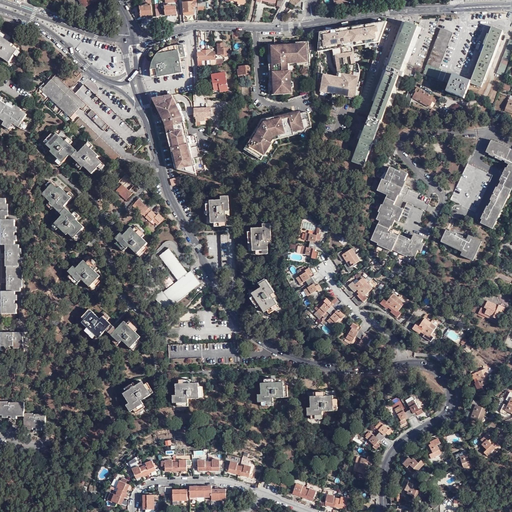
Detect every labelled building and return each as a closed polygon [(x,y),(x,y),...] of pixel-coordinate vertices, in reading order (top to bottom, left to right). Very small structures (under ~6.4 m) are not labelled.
[(194,6),(198,6),(197,0),(191,0),(191,1),(183,1),(184,15),(188,14),(195,14),(194,6)] [(151,3),(147,3),(146,3),(147,5),(142,5),(140,6),(141,16),(147,15),(147,16),(152,16),(151,3)] [(160,7),(161,14),(177,13),(176,3),(165,4),(165,7),(160,7)] [(388,20),(322,30),(319,51),(333,49),(336,70),(344,72),(361,75),(355,46),(381,42),(388,20)] [(418,26),(406,22),(352,161),(364,166),(418,26)] [(470,81),(470,82),(481,86),(502,32),(492,27),(470,81)] [(449,31),(440,28),(423,73),(442,80),(445,71),(436,67),(449,31)] [(0,56),(2,57),(3,56),(12,62),(17,54),(20,49),(15,45),(16,43),(7,37),(2,34),(0,37),(0,56)] [(511,39),(510,38),(497,72),(502,75),(511,49),(511,39)] [(308,39),(267,41),(268,51),(271,50),(271,61),(272,69),(269,69),(269,77),(272,76),(273,87),(274,87),(274,91),(291,90),(290,75),(290,68),(288,68),(287,60),(296,60),(296,61),(302,61),(309,61),(308,39)] [(150,71),(151,74),(182,68),(178,43),(171,45),(167,46),(163,48),(159,50),(156,53),(154,56),(153,59),(152,61),(151,64),(150,69),(150,71)] [(224,43),(218,43),(218,53),(222,53),(223,55),(227,55),(227,53),(231,53),(230,47),(225,47),(224,43)] [(207,58),(206,49),(202,50),(202,49),(198,49),(199,59),(201,59),(207,58)] [(211,49),(206,49),(207,58),(211,58),(212,58),(216,58),(215,51),(211,51),(211,49)] [(250,65),(237,66),(238,78),(239,78),(239,79),(240,79),(241,80),(245,80),(245,77),(251,76),(250,65)] [(224,71),(211,73),(214,89),(219,88),(220,91),(228,90),(224,71)] [(445,71),(442,80),(449,83),(453,74),(445,71)] [(356,98),(361,75),(344,72),(343,76),(324,72),(321,91),(356,98)] [(46,83),(44,80),(39,86),(57,103),(117,159),(121,154),(75,111),(81,105),(126,149),(131,145),(107,122),(113,117),(93,97),(96,94),(84,82),(75,91),(56,73),(53,76),(46,83)] [(50,73),(44,80),(46,83),(53,76),(50,73)] [(446,91),(453,93),(459,77),(453,74),(449,83),(446,91)] [(470,81),(459,77),(453,93),(464,97),(466,94),(470,82),(470,81)] [(430,100),(433,97),(420,90),(416,88),(414,91),(413,91),(411,95),(412,95),(413,96),(413,97),(430,107),(433,101),(430,100)] [(0,117),(5,120),(3,125),(9,129),(13,122),(20,126),(23,120),(27,113),(22,109),(22,107),(20,106),(16,104),(15,105),(14,107),(8,103),(1,99),(3,97),(3,96),(0,93),(0,117)] [(178,168),(199,174),(193,150),(185,115),(181,108),(174,93),(155,97),(167,121),(173,147),(174,147),(175,151),(174,151),(178,168)] [(408,105),(412,95),(411,95),(408,93),(403,103),(408,105)] [(119,115),(96,94),(93,97),(113,117),(115,118),(119,115)] [(9,101),(3,97),(1,99),(8,103),(14,107),(15,105),(9,101)] [(121,154),(126,149),(81,105),(75,111),(121,154)] [(216,106),(206,107),(207,116),(208,116),(217,114),(216,106)] [(206,107),(194,108),(195,116),(196,116),(196,120),(197,126),(201,125),(201,120),(208,119),(208,116),(207,116),(206,107)] [(243,146),(257,155),(260,150),(268,138),(269,139),(273,133),(303,126),(310,124),(307,109),(300,110),(299,108),(288,110),(288,113),(273,116),(263,119),(261,121),(259,120),(243,146)] [(431,109),(428,115),(434,117),(436,111),(431,109)] [(114,119),(119,124),(124,118),(120,114),(119,115),(115,118),(114,119)] [(141,134),(124,118),(119,124),(136,140),(141,134)] [(304,129),(303,126),(273,133),(269,139),(270,140),(272,137),(304,129)] [(78,164),(82,167),(84,166),(92,175),(99,167),(103,163),(98,158),(100,156),(93,149),(88,145),(83,150),(81,152),(78,150),(72,144),(68,140),(67,141),(64,138),(60,134),(59,133),(56,135),(53,132),(49,137),(52,140),(49,143),(48,143),(53,148),(51,150),(60,158),(64,162),(70,156),(78,164)] [(263,152),(271,140),(270,140),(269,139),(268,138),(260,150),(263,152)] [(511,148),(492,139),(486,151),(490,153),(489,155),(502,160),(502,159),(506,161),(505,162),(509,164),(507,167),(506,167),(500,180),(501,180),(498,187),(497,187),(491,199),(492,200),(489,206),(487,205),(481,218),(483,219),(481,222),(492,228),(511,188),(511,148)] [(493,175),(469,163),(451,198),(475,211),(493,175)] [(378,244),(387,248),(394,232),(390,230),(392,224),(394,224),(396,219),(399,220),(405,207),(414,185),(406,182),(410,172),(401,169),(400,170),(390,166),(385,178),(383,177),(378,189),(388,194),(384,204),(382,203),(379,211),(381,212),(376,222),(379,223),(371,239),(378,243),(378,244)] [(119,179),(123,183),(129,189),(134,184),(125,174),(119,179)] [(179,174),(171,177),(173,184),(181,180),(179,174)] [(55,180),(50,184),(43,191),(51,199),(51,200),(55,204),(63,212),(56,220),(60,224),(68,232),(71,231),(76,236),(79,232),(83,235),(88,230),(85,227),(87,225),(79,217),(80,216),(76,213),(76,212),(72,208),(68,205),(71,202),(76,197),(72,193),(64,185),(61,187),(55,180)] [(129,189),(123,183),(117,188),(127,198),(132,192),(129,189)] [(415,186),(414,185),(405,207),(424,215),(426,211),(430,212),(436,196),(415,187),(415,186)] [(230,214),(229,194),(222,194),(222,198),(210,199),(210,203),(207,202),(208,214),(211,213),(211,221),(215,221),(215,225),(227,225),(227,214),(229,214),(230,214)] [(0,218),(1,218),(1,235),(1,243),(6,243),(6,256),(6,265),(7,265),(7,280),(7,290),(3,290),(3,302),(3,313),(18,314),(19,309),(17,309),(17,290),(21,290),(21,286),(23,286),(23,269),(21,269),(21,265),(20,265),(20,261),(22,261),(22,256),(20,256),(20,252),(22,252),(22,247),(20,247),(20,244),(15,243),(16,239),(18,239),(18,234),(16,234),(15,231),(18,230),(18,226),(16,226),(15,219),(7,218),(7,214),(8,214),(8,203),(7,203),(7,197),(0,196),(0,218)] [(157,214),(139,198),(134,203),(151,219),(153,218),(159,223),(164,217),(159,212),(157,214)] [(272,242),(271,222),(263,222),(264,226),(252,226),(252,230),(249,231),(250,242),(253,241),(253,249),(257,249),(257,253),(269,252),(269,242),(271,242),(272,242)] [(122,232),(116,237),(119,239),(116,242),(124,250),(129,245),(140,255),(149,247),(146,244),(148,241),(143,236),(145,233),(137,226),(134,228),(132,226),(125,232),(124,234),(122,232)] [(473,260),(482,241),(469,235),(467,239),(463,237),(464,236),(451,230),(451,231),(447,229),(441,241),(462,252),(461,254),(473,260)] [(318,233),(306,230),(305,238),(311,240),(309,246),(303,244),(303,245),(301,252),(313,254),(312,256),(315,257),(317,250),(316,250),(319,237),(320,238),(321,232),(318,231),(318,233)] [(227,232),(220,233),(223,273),(229,272),(227,232)] [(242,232),(234,232),(237,279),(244,278),(242,232)] [(399,235),(394,232),(387,248),(392,250),(393,249),(407,255),(408,254),(415,258),(419,248),(422,249),(425,243),(422,241),(423,238),(414,234),(412,239),(400,233),(399,235)] [(361,259),(353,246),(343,252),(342,249),(337,252),(339,255),(333,258),(337,264),(343,261),(342,259),(344,258),(347,263),(345,263),(349,271),(354,268),(352,265),(361,259)] [(178,278),(163,291),(162,289),(155,295),(164,307),(171,301),(173,302),(199,282),(190,270),(187,272),(168,248),(160,254),(178,278)] [(74,264),(69,270),(71,273),(69,275),(77,284),(82,278),(93,288),(101,280),(99,277),(101,275),(96,269),(98,267),(90,259),(87,262),(85,259),(78,265),(77,267),(74,264)] [(303,273),(297,276),(301,282),(306,280),(310,285),(304,288),(308,295),(318,288),(319,290),(322,288),(319,282),(317,283),(311,272),(312,271),(309,266),(306,268),(307,270),(303,273)] [(353,280),(344,288),(351,296),(355,291),(355,290),(356,289),(359,292),(357,294),(357,293),(352,297),(359,305),(368,296),(365,294),(373,286),(363,276),(355,283),(353,280)] [(277,295),(266,279),(260,282),(261,286),(252,292),(254,295),(252,296),(251,297),(257,306),(260,304),(264,310),(267,309),(269,312),(279,306),(274,297),(277,295)] [(405,301),(394,292),(388,300),(385,297),(381,302),(387,307),(389,306),(392,309),(391,310),(398,316),(402,312),(399,309),(405,301)] [(326,301),(318,309),(323,315),(328,310),(332,314),(327,319),(333,324),(342,316),(343,317),(345,314),(341,309),(339,311),(330,302),(331,301),(327,297),(324,299),(326,301)] [(484,302),(479,312),(501,322),(508,308),(500,304),(499,306),(488,300),(486,303),(484,302)] [(101,318),(91,307),(83,316),(85,319),(83,321),(88,327),(86,329),(94,338),(97,335),(99,337),(105,331),(107,328),(117,338),(114,340),(118,344),(123,339),(134,349),(142,341),(139,338),(142,336),(136,330),(139,328),(131,320),(129,323),(126,320),(119,327),(118,328),(109,319),(111,317),(107,313),(101,318)] [(433,331),(437,326),(426,317),(421,323),(419,325),(416,323),(413,327),(420,332),(421,331),(423,332),(425,334),(424,335),(431,340),(434,336),(431,334),(433,331)] [(359,324),(354,321),(351,325),(353,326),(347,336),(353,340),(357,334),(362,338),(359,343),(365,348),(368,343),(371,338),(373,338),(375,334),(369,331),(368,333),(358,326),(359,324)] [(38,432),(45,432),(46,418),(33,417),(33,415),(24,415),(24,405),(7,405),(7,403),(0,402),(0,350),(1,350),(1,346),(18,346),(19,348),(24,349),(24,332),(13,331),(2,331),(2,336),(0,335),(0,416),(7,417),(7,418),(12,418),(23,419),(23,429),(33,429),(33,432),(38,432)] [(206,343),(206,341),(169,343),(169,350),(238,347),(238,340),(209,341),(209,342),(206,343)] [(238,355),(203,356),(170,357),(170,364),(203,363),(239,361),(238,355)] [(482,384),(491,380),(486,366),(476,370),(475,367),(470,370),(473,377),(475,376),(477,381),(476,382),(479,390),(484,388),(482,384)] [(265,381),(261,381),(261,393),(259,393),(259,400),(262,401),(262,405),(274,404),(274,397),(288,396),(288,393),(288,384),(285,384),(284,380),(276,381),(276,377),(265,378),(265,381)] [(200,385),(199,381),(194,381),(191,381),(191,378),(180,378),(181,382),(177,382),(177,393),(174,394),(174,401),(177,402),(177,405),(189,405),(189,397),(204,396),(203,385),(200,385)] [(458,381),(463,393),(470,393),(463,379),(458,381)] [(127,390),(124,392),(130,402),(127,404),(131,411),(134,409),(136,411),(146,405),(142,399),(154,391),(148,381),(145,383),(143,380),(137,384),(136,382),(135,381),(125,388),(127,390)] [(504,402),(499,410),(504,412),(506,409),(511,412),(511,390),(511,389),(506,398),(509,399),(507,403),(504,402)] [(315,395),(311,395),(311,406),(308,406),(308,414),(311,414),(311,417),(323,417),(323,410),(338,409),(338,398),(334,398),(334,394),(327,394),(325,394),(325,390),(314,391),(315,395)] [(463,395),(456,411),(462,413),(469,395),(463,395)] [(414,398),(407,402),(411,408),(406,411),(402,405),(396,409),(401,419),(400,420),(402,423),(408,420),(406,418),(417,412),(419,414),(424,411),(422,407),(420,408),(414,398)] [(469,411),(465,419),(471,421),(472,418),(481,421),(486,407),(478,403),(479,400),(473,398),(470,406),(474,408),(472,412),(469,411)] [(390,428),(381,421),(376,426),(380,431),(376,435),(372,430),(366,436),(368,437),(375,444),(374,445),(376,448),(381,443),(379,442),(388,433),(390,434),(394,430),(391,427),(390,428)] [(490,436),(487,432),(480,439),(483,441),(481,442),(487,448),(484,451),(487,454),(495,446),(494,445),(492,443),(488,438),(490,436)] [(367,439),(374,445),(375,444),(368,437),(367,439)] [(432,457),(442,452),(438,443),(441,441),(438,437),(431,440),(432,443),(430,444),(433,451),(430,453),(432,457)] [(473,463),(475,462),(473,458),(469,459),(467,452),(465,453),(464,450),(455,452),(456,458),(460,457),(463,466),(473,463)] [(358,455),(354,469),(363,472),(363,476),(368,477),(370,469),(367,468),(368,463),(372,464),(374,455),(369,454),(368,458),(358,455)] [(410,456),(404,462),(407,466),(410,463),(417,470),(425,462),(422,458),(419,461),(414,456),(412,458),(410,456)] [(191,458),(180,458),(180,461),(176,461),(173,460),(173,458),(163,458),(163,463),(166,463),(166,470),(187,469),(187,464),(191,464),(191,458)] [(206,458),(199,458),(199,469),(220,470),(220,458),(213,458),(213,460),(206,460),(206,458)] [(138,461),(131,463),(133,468),(137,477),(157,468),(153,459),(146,462),(147,464),(143,465),(140,467),(139,465),(139,464),(138,461)] [(239,461),(232,459),(229,470),(250,476),(252,465),(246,463),(245,465),(238,463),(239,461)] [(120,488),(118,490),(117,493),(115,492),(112,491),(109,497),(109,500),(113,501),(114,500),(121,503),(123,499),(124,496),(127,497),(128,494),(127,494),(128,492),(126,491),(128,488),(130,484),(130,483),(129,483),(122,480),(120,479),(117,486),(120,488)] [(414,483),(410,480),(405,488),(409,490),(408,491),(414,495),(412,498),(416,500),(421,490),(413,486),(414,483)] [(297,482),(293,493),(314,500),(317,489),(310,487),(310,489),(307,488),(303,487),(304,484),(297,482)] [(212,485),(191,485),(191,496),(198,496),(205,496),(212,496),(212,499),(227,499),(226,487),(212,487),(212,485)] [(188,488),(174,488),(174,499),(188,499),(188,488)] [(147,508),(154,508),(155,508),(154,493),(144,493),(144,508),(147,508)] [(328,493),(326,504),(347,509),(349,497),(342,496),(342,498),(335,496),(335,495),(328,493)] [(450,508),(459,506),(457,497),(448,499),(450,508)]
